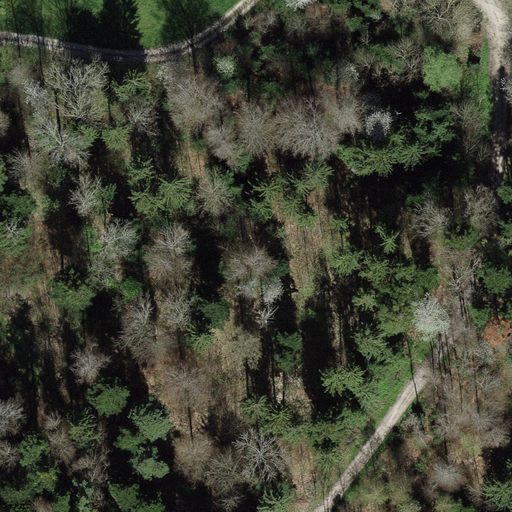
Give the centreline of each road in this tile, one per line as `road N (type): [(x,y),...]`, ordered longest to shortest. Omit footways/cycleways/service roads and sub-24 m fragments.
road 1 (track): [(324,511),(460,320),(480,272),(504,112),(505,61),(491,0)]
road 2 (track): [(0,37),(154,58),(200,45),(253,0)]
